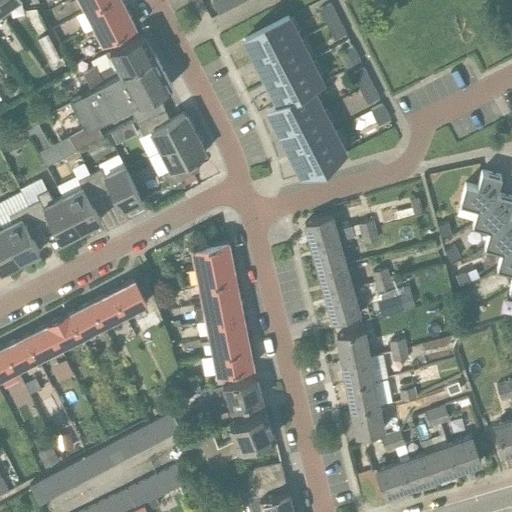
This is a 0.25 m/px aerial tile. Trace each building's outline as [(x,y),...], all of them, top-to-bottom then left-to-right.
[(0,0),(0,7),(3,11),(18,0),(0,0)] [(92,23),(94,26),(127,9),(121,0),(104,0),(86,10),(86,11),(77,15),(83,27),(92,23)] [(80,0),(86,10),(104,0),(80,0)] [(218,14),(233,6),(230,0),(217,0),(212,2),(218,14)] [(327,24),(338,18),(330,3),(319,9),(327,24)] [(127,9),(94,26),(102,42),(135,25),(127,9)] [(288,13),(243,36),(256,60),(301,37),(288,13)] [(338,18),(327,24),(335,39),(346,33),(338,18)] [(84,71),(92,87),(155,55),(143,33),(110,51),(92,60),(95,65),(84,71)] [(39,38),(51,63),(60,58),(48,34),(39,38)] [(312,59),(301,37),(256,60),(267,82),(312,59)] [(349,66),(360,61),(352,45),(341,51),(349,66)] [(87,129),(171,84),(155,55),(92,87),(82,93),(71,99),(87,129)] [(311,88),(314,89),(324,83),(312,59),(267,82),(276,101),(280,102),(280,103),(310,87),(311,88)] [(360,88),(371,82),(363,67),(352,73),(360,88)] [(11,72),(5,77),(12,87),(19,82),(11,72)] [(371,82),(360,88),(368,103),(379,97),(371,82)] [(278,130),(323,107),(314,89),(311,88),(310,87),(280,103),(280,102),(276,101),(266,106),(278,130)] [(390,119),(382,103),(371,109),(379,125),(390,119)] [(289,152),(334,129),(323,107),(278,130),(289,152)] [(151,131),(161,150),(195,131),(185,111),(184,112),(166,122),(160,112),(165,109),(164,108),(137,122),(144,135),(151,131)] [(347,152),(334,129),(289,152),(301,176),(347,152)] [(21,130),(15,134),(20,144),(27,141),(21,130)] [(195,131),(161,150),(171,168),(163,172),(170,184),(193,172),(187,161),(205,151),(205,152),(206,151),(195,131)] [(77,148),(70,134),(38,151),(46,165),(77,148)] [(89,172),(101,195),(111,189),(121,208),(121,209),(142,198),(142,197),(141,197),(124,164),(104,174),(100,166),(89,172)] [(63,195),(81,230),(101,220),(100,219),(90,200),(101,195),(89,172),(78,178),(82,186),(63,195)] [(461,204),(476,208),(491,212),(495,194),(500,177),(481,172),(477,187),(466,184),(461,204)] [(60,241),(81,230),(63,195),(54,200),(48,188),(36,194),(39,199),(28,204),(40,226),(51,221),(60,239),(60,240),(60,241)] [(511,201),(511,198),(495,194),(491,212),(476,208),(472,225),(491,230),(503,233),(508,215),(511,201)] [(412,207),(413,213),(423,211),(419,196),(410,198),(412,207)] [(2,227),(20,262),(40,252),(39,250),(29,232),(40,226),(28,204),(9,214),(13,222),(2,227)] [(341,238),(354,234),(351,224),(336,229),(331,214),(305,222),(312,246),(341,238)] [(511,216),(508,215),(503,233),(491,230),(485,249),(503,254),(511,256),(511,216)] [(361,232),(376,228),(374,219),(359,223),(361,232)] [(452,234),(448,221),(437,224),(441,237),(452,234)] [(0,272),(20,262),(2,227),(0,228),(0,272)] [(376,228),(361,232),(364,242),(379,238),(376,228)] [(319,271),(347,263),(341,238),(312,246),(319,271)] [(192,247),(195,265),(231,258),(228,240),(192,247)] [(460,255),(455,245),(446,250),(451,260),(460,255)] [(511,256),(503,254),(498,271),(511,275),(511,256)] [(195,265),(199,283),(235,276),(231,258),(195,265)] [(326,295),(354,287),(347,263),(319,271),(326,295)] [(375,280),(390,276),(387,267),(372,271),(375,280)] [(470,281),(465,270),(455,274),(460,285),(470,281)] [(199,283),(202,301),(239,294),(235,276),(199,283)] [(390,276),(375,280),(378,290),(392,286),(390,276)] [(125,313),(147,302),(134,277),(112,289),(125,313)] [(333,319),(361,311),(354,287),(326,295),(333,319)] [(103,324),(125,313),(112,289),(90,300),(103,324)] [(172,294),(163,297),(166,305),(174,302),(172,294)] [(206,319),(242,312),(239,294),(202,301),(206,319)] [(457,298),(462,310),(472,305),(467,294),(457,298)] [(81,336),(103,324),(90,300),(68,311),(81,336)] [(394,311),(391,300),(370,306),(372,317),(394,311)] [(78,337),(81,336),(68,311),(47,323),(59,347),(61,347),(66,356),(83,347),(78,337)] [(210,337),(246,330),(242,312),(206,319),(210,337)] [(37,359),(59,347),(47,323),(25,334),(37,359)] [(342,360),(371,354),(366,329),(337,335),(342,360)] [(213,355),(249,348),(246,330),(210,337),(210,341),(191,344),(194,358),(213,355)] [(16,370),(37,359),(25,334),(3,345),(16,370)] [(392,350),(407,347),(405,337),(390,340),(392,350)] [(0,378),(16,370),(3,345),(0,346),(0,378)] [(407,347),(392,350),(394,360),(409,357),(407,347)] [(249,348),(213,355),(217,373),(253,366),(249,348)] [(347,384),(376,378),(371,355),(371,354),(342,360),(347,384)] [(189,375),(191,390),(202,388),(199,373),(189,375)] [(209,388),(216,413),(262,400),(256,375),(209,388)] [(448,398),(466,390),(460,375),(441,383),(448,398)] [(352,409),(381,403),(376,378),(347,384),(352,409)] [(500,393),(502,398),(511,395),(507,380),(497,383),(500,393)] [(402,399),(417,396),(415,386),(400,389),(402,399)] [(400,425),(402,425),(402,422),(404,421),(410,410),(420,408),(417,396),(402,399),(397,400),(381,403),(352,409),(357,434),(370,431),(371,438),(382,435),(391,432),(401,429),(400,425)] [(470,403),(468,396),(459,399),(461,405),(470,403)] [(435,408),(440,422),(450,419),(445,404),(435,408)] [(431,425),(440,422),(435,408),(426,411),(431,425)] [(242,452),(241,449),(275,435),(265,409),(229,424),(236,440),(218,447),(211,430),(198,436),(211,465),(242,452)] [(162,415),(172,434),(182,428),(172,410),(162,415)] [(161,439),(172,434),(162,415),(152,421),(161,439)] [(511,450),(511,415),(507,417),(494,422),(504,453),(511,450)] [(151,444),(161,439),(152,421),(142,426),(151,444)] [(62,447),(60,433),(57,434),(51,423),(47,426),(59,448),(62,447)] [(141,450),(151,444),(142,426),(131,431),(141,450)] [(391,432),(396,447),(405,444),(401,429),(391,432)] [(131,455),(141,450),(131,431),(121,437),(131,455)] [(71,432),(60,433),(62,447),(73,446),(71,432)] [(386,450),(396,447),(391,432),(382,435),(386,450)] [(448,444),(457,469),(481,461),(472,435),(448,444)] [(121,461),(131,455),(121,437),(111,442),(121,461)] [(111,466),(121,461),(111,442),(101,447),(111,466)] [(433,478),(457,469),(448,444),(424,452),(433,478)] [(101,471),(111,466),(101,447),(91,453),(101,471)] [(59,459),(53,448),(40,455),(45,466),(59,459)] [(409,486),(433,478),(424,452),(400,461),(409,486)] [(91,477),(101,471),(91,453),(81,458),(91,477)] [(80,482),(91,477),(81,458),(71,463),(80,482)] [(294,511),(289,490),(288,490),(281,460),(244,470),(248,487),(254,511),(294,511)] [(385,495),(409,486),(400,461),(376,469),(385,495)] [(70,487),(80,482),(71,463),(61,469),(70,487)] [(176,486),(185,481),(186,481),(177,463),(167,468),(176,486)] [(165,491),(176,486),(167,468),(156,473),(165,491)] [(60,493),(70,487),(61,469),(50,474),(60,493)] [(157,496),(165,491),(156,473),(146,478),(155,497),(157,496)] [(50,498),(60,493),(50,474),(40,479),(50,498)] [(2,477),(0,478),(0,493),(8,489),(2,477)] [(144,502),(155,497),(146,478),(135,483),(144,502)] [(40,503),(50,498),(40,479),(30,485),(40,503)] [(134,507),(144,502),(135,483),(124,489),(134,507)] [(122,511),(123,511),(134,507),(124,489),(114,494),(122,511)] [(109,511),(122,511),(114,494),(103,499),(109,511)] [(160,503),(157,496),(155,497),(144,502),(148,509),(160,503)] [(96,511),(109,511),(103,499),(93,504),(96,511)] [(123,511),(149,511),(148,509),(144,502),(134,507),(123,511)]
